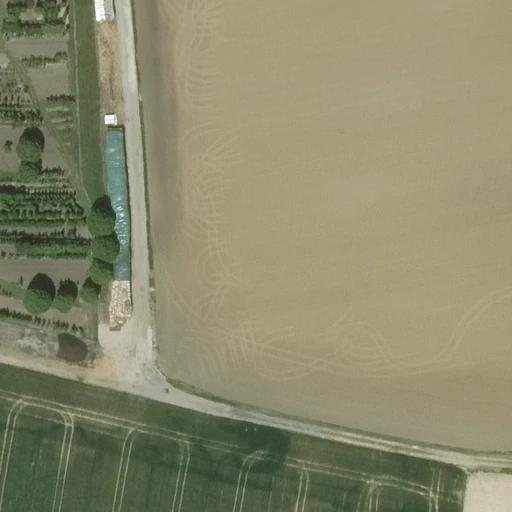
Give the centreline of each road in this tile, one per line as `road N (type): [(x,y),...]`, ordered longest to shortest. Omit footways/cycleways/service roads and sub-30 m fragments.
road 1 (track): [(120,0),(143,387),(0,354)]
road 2 (track): [(511,467),(376,446),(143,387)]
